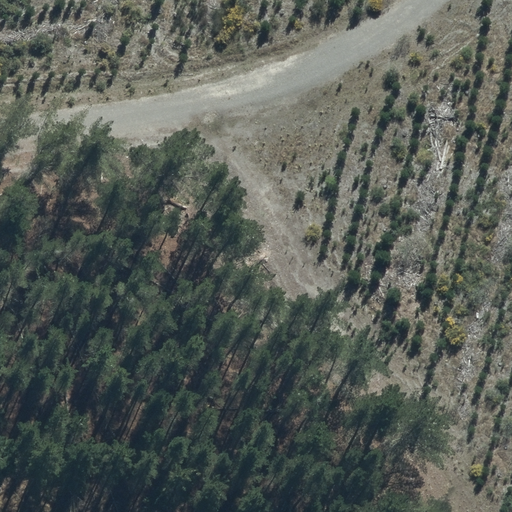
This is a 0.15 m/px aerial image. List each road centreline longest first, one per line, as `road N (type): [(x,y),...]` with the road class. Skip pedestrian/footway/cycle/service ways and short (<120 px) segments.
road 1 (track): [(188,120),(323,300),(460,511)]
road 2 (unclassified): [(0,129),(188,120),(335,65),(437,0)]
road 3 (track): [(335,65),(323,300)]
